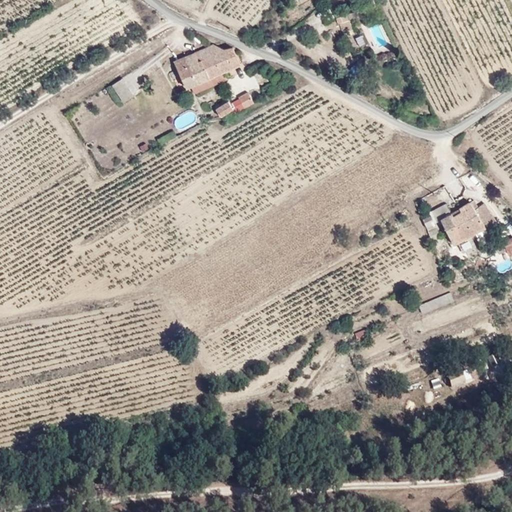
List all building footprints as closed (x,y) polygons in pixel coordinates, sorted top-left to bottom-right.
[(349,15),(337,20),(341,28),(352,23),(349,15)] [(356,39),(359,47),(365,44),(362,36),(356,39)] [(213,43),(195,52),(196,53),(207,77),(239,61),(233,47),(224,51),(213,43)] [(168,74),(171,79),(177,77),(184,91),(188,90),(208,80),(207,77),(196,53),(171,64),(174,71),(168,74)] [(124,91),(114,73),(103,80),(115,98),(124,91)] [(190,93),(210,84),(208,80),(188,90),(190,93)] [(254,104),(248,93),(239,97),(240,99),(233,103),(237,112),(254,104)] [(216,110),(221,118),(232,111),(227,103),(216,110)] [(163,146),(175,138),(170,132),(158,140),(163,146)] [(452,210),(465,233),(487,221),(477,200),(470,203),(465,197),(450,205),(452,210)] [(431,201),(422,205),(428,217),(434,214),(437,212),(431,201)] [(416,208),(420,220),(428,217),(422,205),(416,208)] [(446,243),(465,233),(452,210),(444,213),(442,210),(437,212),(434,214),(446,243)] [(504,247),(511,243),(511,233),(501,240),(504,247)] [(491,246),(495,249),(497,254),(504,247),(501,240),(491,246)] [(461,245),(464,251),(472,247),(469,241),(461,245)] [(450,292),(419,305),(423,314),(454,301),(450,292)]
